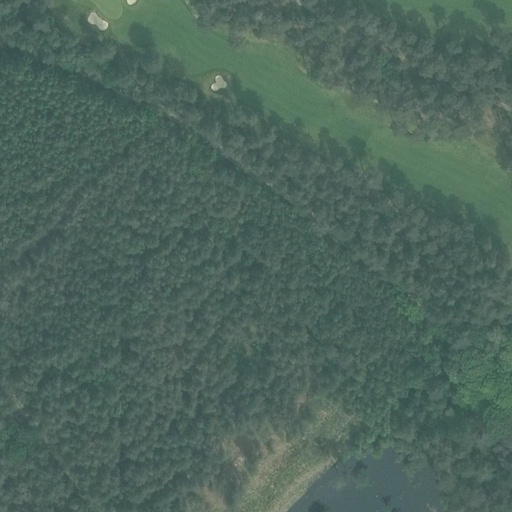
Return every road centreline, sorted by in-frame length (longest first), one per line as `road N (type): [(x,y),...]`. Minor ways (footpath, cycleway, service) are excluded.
road 1 (track): [(163,115),(415,304),(511,411)]
road 2 (track): [(0,34),(163,115)]
